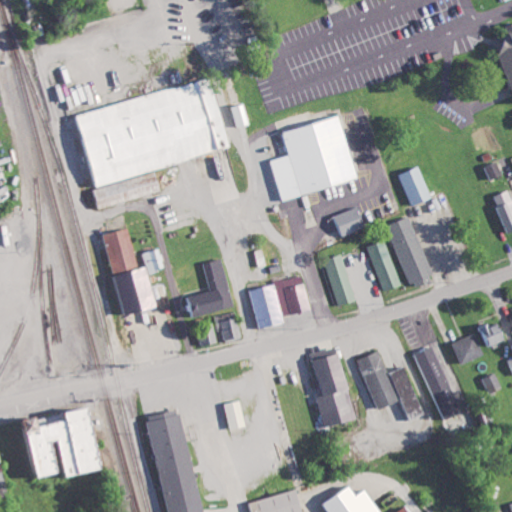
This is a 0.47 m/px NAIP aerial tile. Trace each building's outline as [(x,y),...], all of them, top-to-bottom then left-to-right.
[(511,77),(511,25),(508,27),(511,36),(498,41),(511,77)] [(73,113),(77,129),(82,127),(84,136),(80,137),(92,184),(231,149),(213,78),(73,113)] [(236,127),(251,123),(245,102),(230,107),(236,127)] [(360,179),(343,114),(285,130),(291,154),(272,159),(282,199),(360,179)] [(492,179),(503,174),(498,160),(486,165),(492,179)] [(400,174),(413,205),(433,197),(419,165),(400,174)] [(161,191),(157,173),(93,189),(97,207),(161,191)] [(505,234),(511,231),(511,202),(508,204),(504,192),(492,196),(505,234)] [(344,235),(367,225),(358,205),(335,215),(344,235)] [(412,288),(435,280),(411,216),(388,224),(412,288)] [(106,233),(115,272),(139,266),(130,227),(106,233)] [(368,245),(382,291),(400,286),(386,239),(368,245)] [(166,268),(160,247),(144,252),(150,272),(166,268)] [(357,299),(341,253),(323,260),(340,305),(357,299)] [(211,291),(185,296),(190,317),(234,306),(223,258),(204,263),(211,291)] [(112,276),(123,315),(159,305),(148,266),(112,276)] [(251,287),(259,328),(286,323),(285,315),(312,310),(306,276),(251,287)] [(241,337),(237,311),(215,315),(218,330),(224,329),(226,340),(241,337)] [(485,346),(508,340),(502,321),(480,328),(485,346)] [(452,342),(462,364),(484,354),(475,332),(452,342)] [(445,419),(462,412),(435,345),(417,352),(445,419)] [(400,400),(380,350),(360,358),(379,408),(400,400)] [(325,426),(358,418),(342,352),(316,358),(325,394),(318,396),(325,426)] [(395,370),(409,419),(424,415),(410,365),(395,370)] [(503,388),(495,372),(481,379),(489,395),(503,388)] [(248,425),(241,399),(225,403),(232,429),(248,425)] [(108,468),(97,406),(69,411),(70,412),(21,420),(22,426),(32,424),(41,476),(65,472),(59,440),(65,439),(71,475),(108,468)] [(169,511),(204,511),(184,408),(150,415),(169,511)] [(327,502),(333,511),(382,511),(367,488),(358,494),(353,485),(327,502)] [(304,511),(298,489),(249,501),(251,511),(304,511)]
